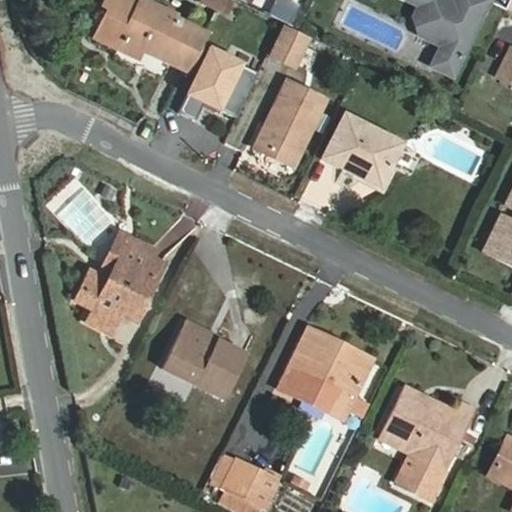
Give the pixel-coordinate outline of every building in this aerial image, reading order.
[(165,62),(185,72),(204,33),(134,0),(103,0),(101,7),(106,10),(92,38),(135,59),(140,50),(165,62)] [(229,4),(220,0),(201,0),(200,4),(223,15),(229,4)] [(458,61),(485,5),(475,0),(450,0),(448,6),(437,0),(393,0),(416,11),(410,23),(417,41),(438,51),(458,61)] [(292,68),(305,41),(283,30),(269,57),(292,68)] [(234,119),(256,74),(208,51),(177,114),(194,122),(203,103),(216,110),(234,119)] [(448,82),(458,61),(438,51),(428,72),(448,82)] [(511,53),(508,51),(493,82),(511,91),(511,53)] [(264,63),(255,84),(265,89),(275,68),(264,63)] [(290,168),(323,101),(285,83),(252,150),(290,168)] [(201,108),(214,114),(216,110),(203,103),(201,108)] [(376,188),(399,145),(342,116),(319,159),(376,188)] [(511,221),(494,259),(511,267),(511,186),(503,205),(511,209),(511,221)] [(116,236),(112,245),(146,262),(150,254),(116,236)] [(146,262),(112,245),(101,266),(111,271),(104,283),(86,274),(74,298),(92,308),(86,321),(108,332),(117,313),(133,321),(159,269),(146,262)] [(212,345),(215,341),(216,337),(184,321),(180,330),(212,345)] [(342,418),(368,367),(337,352),(340,345),(308,329),(279,386),(342,418)] [(245,356),(215,341),(212,345),(180,330),(161,369),(224,399),(245,356)] [(371,361),(340,345),(337,352),(368,367),(371,361)] [(454,413),(429,401),(427,405),(419,400),(421,398),(402,389),(378,438),(412,455),(397,484),(431,501),(445,472),(474,412),(458,405),(454,413)] [(511,511),(511,444),(504,441),(487,476),(511,487),(511,507),(510,511),(511,511)] [(261,507),(275,480),(238,462),(224,489),(261,507)]
